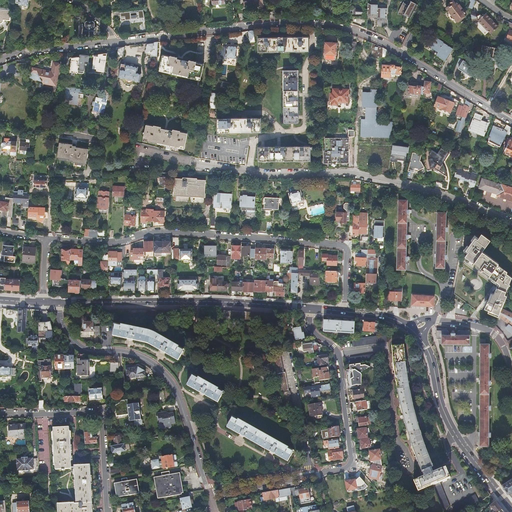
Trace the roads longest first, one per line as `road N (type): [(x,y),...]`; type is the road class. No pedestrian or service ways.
road 1 (residential): [(511,223),(355,172),(253,171),(84,136),(18,134)]
road 2 (residential): [(343,311),(343,245),(162,231),(116,242),(45,239)]
road 3 (residential): [(308,308),(309,326),(336,355),(349,465),(209,492)]
road 4 (residential): [(401,53),(347,28),(297,21),(111,43)]
road 5 (residential): [(58,302),(61,324),(82,348),(139,356),(165,375),(209,492)]
road 6 (secondary): [(308,308),(58,302)]
road 7 (secondary): [(511,509),(454,432),(422,337)]
road 8 (residential): [(107,511),(97,414),(0,412)]
road 9 (residential): [(511,122),(401,53)]
